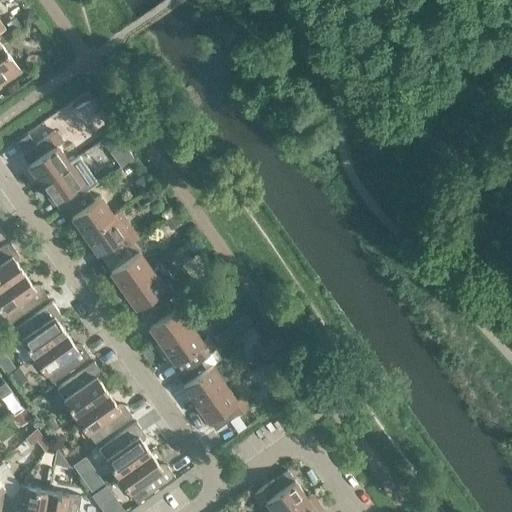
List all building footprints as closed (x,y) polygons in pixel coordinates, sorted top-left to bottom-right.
[(22,13),(22,19),(25,24),(34,18),(28,10),(22,13)] [(0,84),(20,71),(1,44),(0,44),(0,84)] [(54,131),(21,155),(41,182),(69,162),(56,145),(61,141),(54,131)] [(111,156),(109,157),(117,168),(132,157),(124,147),(111,156)] [(82,181),(69,162),(41,182),(60,210),(65,207),(65,206),(82,194),(76,185),(82,181)] [(146,171),(138,177),(146,188),(154,183),(146,171)] [(87,190),(82,194),(65,206),(65,207),(84,234),(112,214),(100,196),(94,200),(87,190)] [(164,209),(163,210),(169,217),(173,214),(168,206),(164,209)] [(125,232),(112,214),(84,234),(103,261),(126,246),(119,236),(125,232)] [(0,248),(0,288),(23,272),(11,255),(16,252),(9,242),(0,248)] [(132,255),(126,246),(103,261),(123,289),(151,269),(138,251),(132,255)] [(164,287),(151,269),(123,289),(142,316),(165,300),(158,291),(164,287)] [(35,289),(23,272),(0,288),(0,308),(10,322),(47,296),(40,286),(35,289)] [(171,310),(165,300),(142,316),(162,344),(190,324),(177,305),(171,310)] [(14,328),(22,339),(14,345),(14,349),(23,362),(33,355),(65,332),(53,315),(59,312),(51,302),(14,328)] [(246,317),(232,327),(237,335),(251,324),(246,317)] [(203,342),(190,324),(162,344),(181,371),(184,369),(198,359),(199,359),(204,356),(197,346),(203,342)] [(77,349),(65,332),(33,355),(52,382),(89,356),(82,346),(77,349)] [(263,341),(255,347),(261,356),(269,350),(263,341)] [(198,359),(184,369),(181,371),(176,374),(195,402),(223,382),(211,364),(205,368),(199,359),(198,359)] [(56,388),(75,415),(108,392),(96,376),(101,372),(94,362),(56,388)] [(22,378),(16,370),(8,375),(14,383),(22,378)] [(236,400),(223,382),(195,402),(215,430),(248,407),(241,396),(236,400)] [(5,383),(0,386),(0,396),(1,398),(11,392),(5,383)] [(291,386),(280,394),(284,400),(296,392),(291,386)] [(119,409),(108,392),(75,415),(94,442),(132,416),(124,406),(119,409)] [(14,417),(18,423),(28,416),(23,410),(14,417)] [(58,426),(54,420),(46,425),(51,431),(58,426)] [(143,432),(136,422),(98,448),(117,475),(150,452),(138,436),(143,432)] [(38,431),(27,440),(32,447),(38,443),(44,438),(38,431)] [(58,452),(56,466),(69,468),(58,452)] [(162,469),(150,452),(117,475),(136,502),(174,476),(167,466),(162,469)] [(86,460),(76,467),(84,479),(95,472),(87,460),(86,460)] [(287,470),(254,493),(261,504),(266,500),(274,511),(286,511),(307,498),(287,470)] [(11,497),(0,481),(0,511),(11,497)] [(20,485),(11,497),(0,511),(42,511),(47,489),(20,485)] [(106,486),(93,495),(99,504),(112,495),(106,486)] [(77,511),(80,495),(47,489),(42,511),(77,511)] [(313,507),(307,498),(286,511),(323,511),(317,503),(313,507)]
